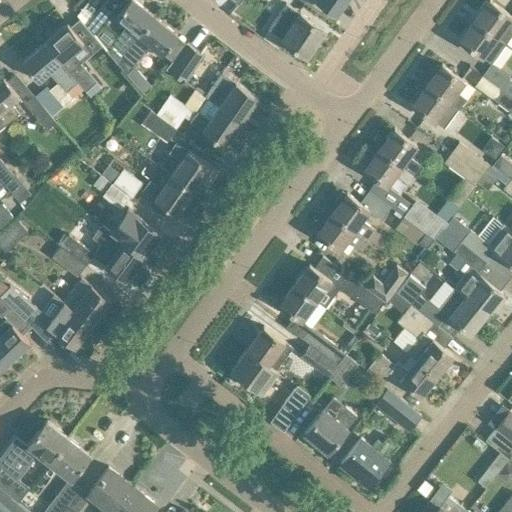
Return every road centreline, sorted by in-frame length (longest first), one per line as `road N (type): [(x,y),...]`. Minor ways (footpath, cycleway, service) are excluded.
road 1 (residential): [(296,81),(78,378)]
road 2 (residential): [(173,355),(347,120)]
road 3 (residential): [(369,511),(173,355)]
road 4 (residential): [(381,511),(511,349)]
road 5 (residential): [(277,511),(158,419),(148,384)]
road 6 (residential): [(347,120),(434,0)]
road 7 (residential): [(192,0),(296,81)]
